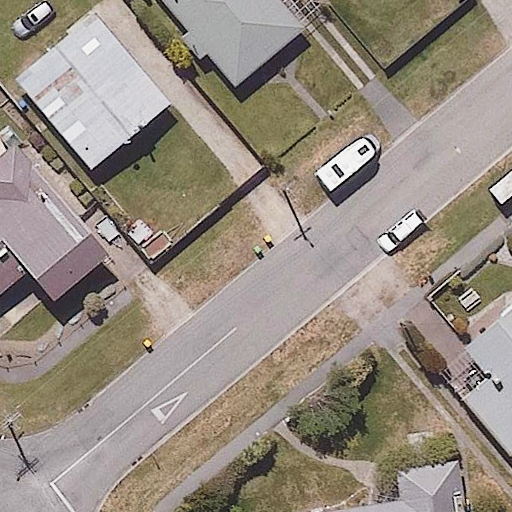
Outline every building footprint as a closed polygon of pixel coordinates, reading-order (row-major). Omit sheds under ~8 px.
[(168,0),(234,87),(316,24),(297,0),(168,0)] [(165,91),(90,1),(8,68),(84,159),(165,91)] [(107,250),(12,134),(0,143),(0,292),(30,269),(52,296),(107,250)] [(511,298),(466,338),(491,369),(458,398),(504,452),(511,445),(511,298)] [(470,511),(462,450),(395,459),(400,492),(289,507),(289,511),(470,511)]
